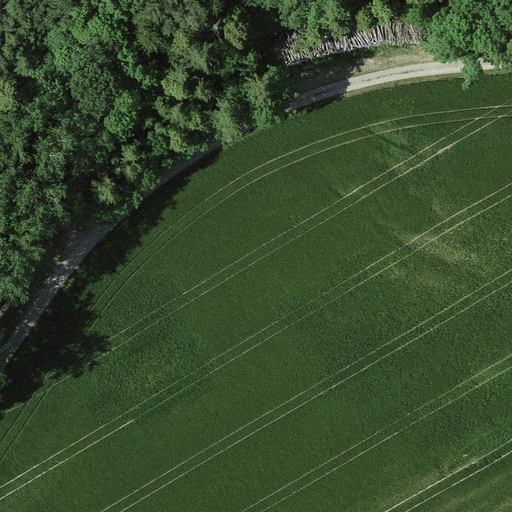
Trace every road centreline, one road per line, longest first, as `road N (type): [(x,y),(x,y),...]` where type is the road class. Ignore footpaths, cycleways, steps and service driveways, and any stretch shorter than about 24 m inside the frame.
road 1 (track): [(81,250),(186,154),(238,123),(321,88),(511,56)]
road 2 (track): [(81,250),(84,197),(101,148),(202,0)]
road 3 (track): [(0,368),(81,250)]
